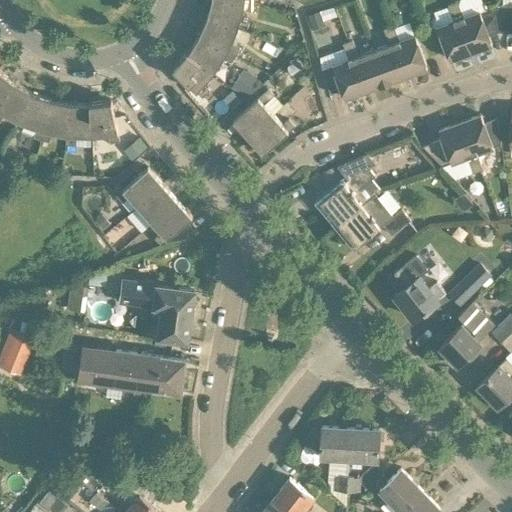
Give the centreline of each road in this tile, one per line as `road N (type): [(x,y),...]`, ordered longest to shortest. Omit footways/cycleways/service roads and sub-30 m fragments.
road 1 (residential): [(511,77),(311,149),(240,201)]
road 2 (residential): [(234,482),(215,464),(211,432),(244,231),(257,221)]
road 3 (residential): [(511,492),(353,333)]
road 4 (residential): [(240,201),(154,105),(125,50)]
road 5 (residential): [(234,482),(353,333)]
road 6 (residential): [(353,333),(257,221)]
road 7 (residential): [(10,16),(34,43),(61,57),(102,59),(125,50)]
